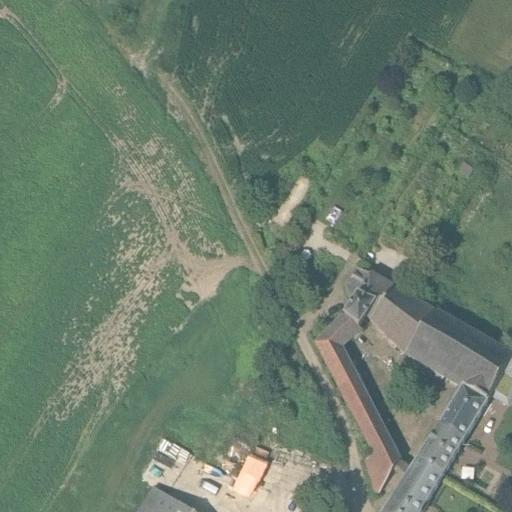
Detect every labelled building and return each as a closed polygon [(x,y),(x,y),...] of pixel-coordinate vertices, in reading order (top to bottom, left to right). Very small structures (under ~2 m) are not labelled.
[(464,165),(459,175),(468,180),(474,170),(464,165)] [(404,359),(461,395),(439,430),(445,434),(463,444),(496,390),(503,377),(511,382),(511,360),(355,270),(344,285),(344,291),(345,296),(347,299),(352,305),(342,320),(316,348),(359,430),(372,457),(365,463),(375,494),(379,496),(394,472),(398,467),(337,356),(358,334),(365,323),(404,359)] [(327,388),(340,415),(347,411),(334,385),(327,388)] [(463,444),(445,434),(439,430),(418,466),(441,480),(463,444)] [(418,466),(409,481),(407,483),(388,511),(421,511),(441,480),(418,466)] [(140,511),(185,511),(155,491),(140,511)]
